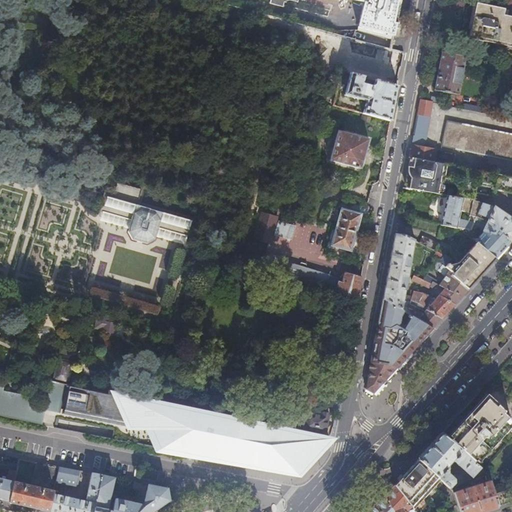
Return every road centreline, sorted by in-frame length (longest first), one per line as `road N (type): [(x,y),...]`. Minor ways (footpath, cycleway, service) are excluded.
road 1 (residential): [(428,0),(349,405)]
road 2 (residential): [(0,434),(315,498)]
road 3 (residential): [(375,457),(407,456),(511,343)]
road 4 (residential): [(511,250),(434,340),(439,376)]
